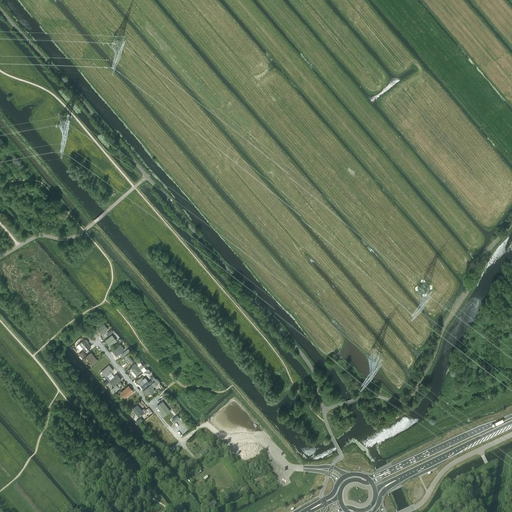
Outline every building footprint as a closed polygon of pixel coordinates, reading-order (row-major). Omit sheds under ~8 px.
[(106,329),(108,328),(104,323),(98,328),(102,333),(104,331),(105,332),(107,330),(106,329)] [(111,343),(116,339),(112,334),(107,338),(109,340),(108,341),(109,342),(110,341),(111,343)] [(88,350),(91,348),(83,338),(80,341),(88,350)] [(125,349),(124,348),(120,344),(112,351),(115,355),(116,356),(125,349)] [(91,356),(93,354),(91,352),(86,356),(92,364),(95,362),(91,356)] [(130,363),(133,360),(127,354),(125,356),(130,363)] [(130,368),(136,375),(141,370),(141,369),(144,366),(141,364),(138,367),(136,363),(130,368)] [(107,379),(111,375),(109,373),(113,370),(108,365),(101,371),(105,377),(107,379)] [(112,377),(111,375),(107,379),(109,380),(113,386),(121,379),(116,374),(112,377)] [(143,389),(149,384),(152,382),(151,380),(148,382),(145,377),(138,383),(143,389)] [(147,395),(154,390),(150,385),(143,390),(147,395)] [(130,393),(132,391),(128,386),(121,393),(124,397),(128,394),(129,395),(131,394),(130,393)] [(164,415),(170,411),(162,401),(157,406),(164,415)] [(138,417),(143,412),(136,404),(131,408),(138,417)] [(259,455),(242,463),(250,479),(268,471),(264,462),(262,463),(259,455)] [(199,486),(202,483),(200,480),(193,486),(197,491),(201,488),(199,486)]
